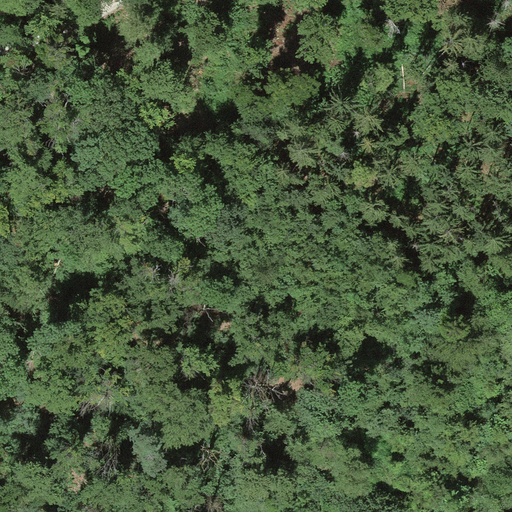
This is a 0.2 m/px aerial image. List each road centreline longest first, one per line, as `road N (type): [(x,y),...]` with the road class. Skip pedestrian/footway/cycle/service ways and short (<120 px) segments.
road 1 (track): [(0,194),(153,329),(220,347),(299,332),(397,299),(511,281)]
road 2 (track): [(19,45),(45,74),(160,118)]
road 3 (track): [(130,0),(90,24),(0,46)]
